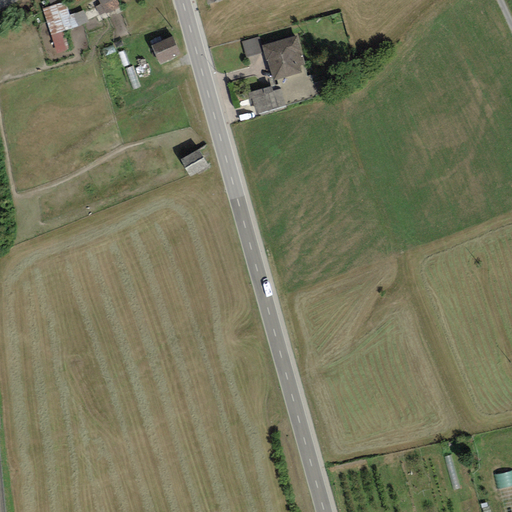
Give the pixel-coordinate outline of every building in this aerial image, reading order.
[(86,11),(71,15),(67,2),(44,9),(58,56),(72,52),(65,31),(90,24),(86,11)] [(295,32),(262,42),(273,79),(301,70),(299,64),(304,62),(295,32)] [(152,44),(161,63),(182,53),(172,34),(152,44)] [(263,52),(258,36),(241,41),(246,56),(263,52)] [(272,85),(250,91),(253,102),(255,101),(258,113),(287,105),(282,88),(274,90),(272,85)] [(210,167),(198,146),(180,157),(190,174),(197,171),(198,174),(210,167)]
